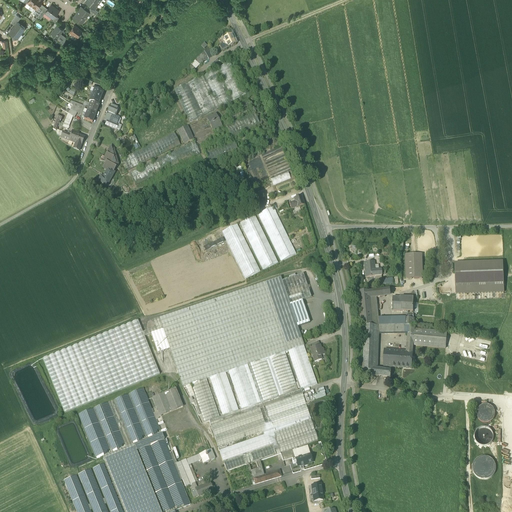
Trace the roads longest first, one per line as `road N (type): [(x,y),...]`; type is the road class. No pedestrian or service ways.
road 1 (residential): [(0,224),(76,178),(110,87),(138,48),(194,0)]
road 2 (secondary): [(352,511),(340,461),(343,309),(320,228)]
road 3 (secondary): [(320,228),(222,0)]
road 4 (residential): [(320,228),(511,225)]
